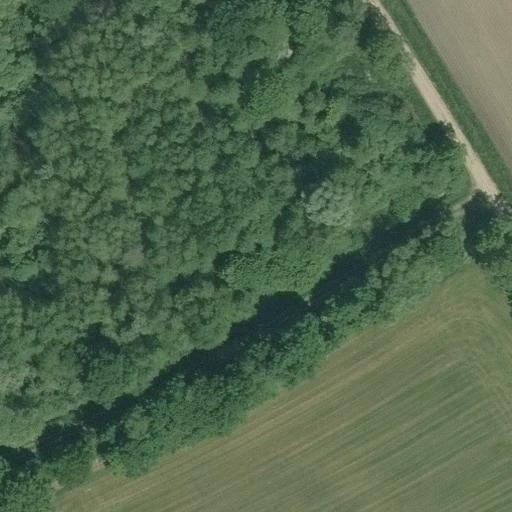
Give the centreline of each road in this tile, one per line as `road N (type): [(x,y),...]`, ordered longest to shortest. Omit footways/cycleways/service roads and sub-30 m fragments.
road 1 (track): [(488,196),(326,293),(0,460)]
road 2 (track): [(511,234),(370,0)]
